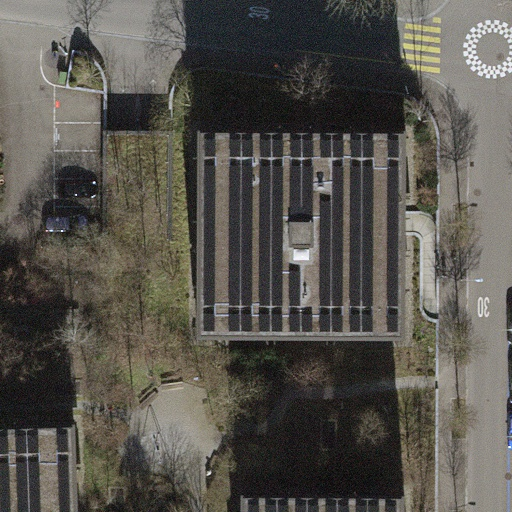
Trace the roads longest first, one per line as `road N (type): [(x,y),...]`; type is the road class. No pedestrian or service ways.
road 1 (residential): [(488,56),(496,138),(495,511)]
road 2 (residential): [(488,56),(404,36),(127,0)]
